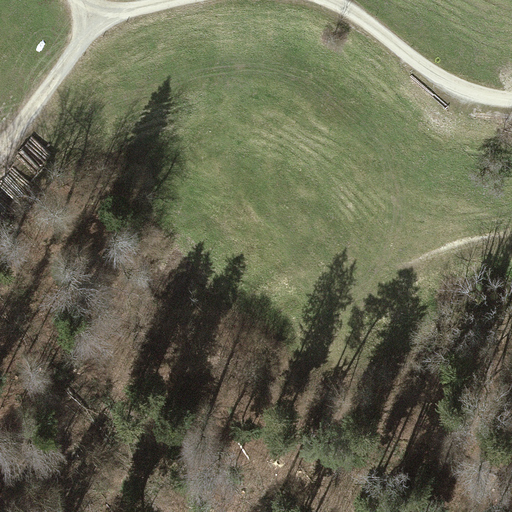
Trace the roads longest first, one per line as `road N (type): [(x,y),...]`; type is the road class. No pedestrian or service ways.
road 1 (track): [(330,0),(436,76),(511,97)]
road 2 (track): [(0,150),(97,16)]
